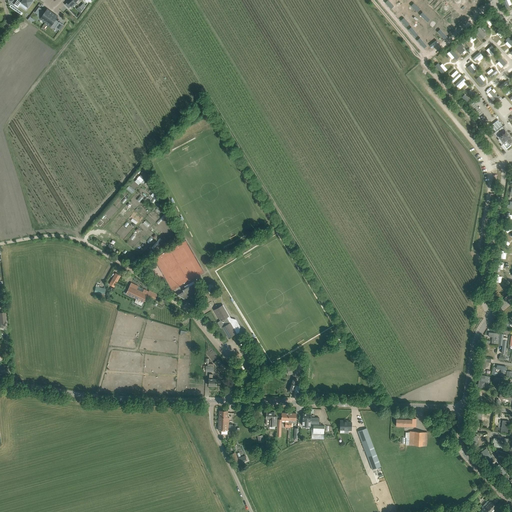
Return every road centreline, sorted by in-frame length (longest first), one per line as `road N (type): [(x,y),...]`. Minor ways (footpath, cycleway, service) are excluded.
road 1 (residential): [(229,401),(231,365),(190,313),(154,287),(72,238),(0,243)]
road 2 (tertiary): [(463,407),(229,401)]
road 3 (tertiary): [(212,401),(0,384)]
road 4 (track): [(479,248),(487,167),(424,83)]
road 5 (unclassified): [(498,154),(502,188),(482,302),(491,316)]
